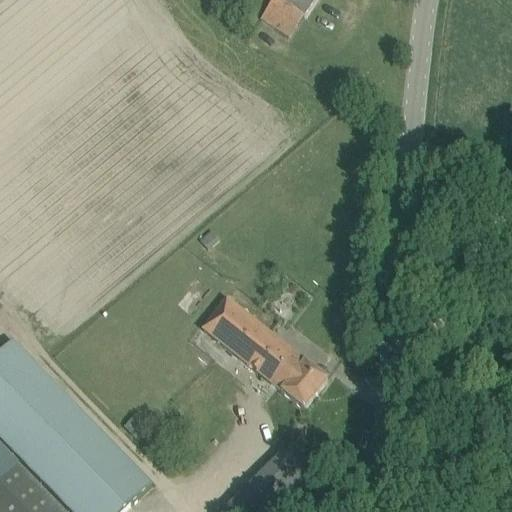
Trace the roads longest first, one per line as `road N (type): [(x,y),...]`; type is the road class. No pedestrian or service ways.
road 1 (tertiary): [(388,397),(428,0)]
road 2 (unclassified): [(388,397),(511,200)]
